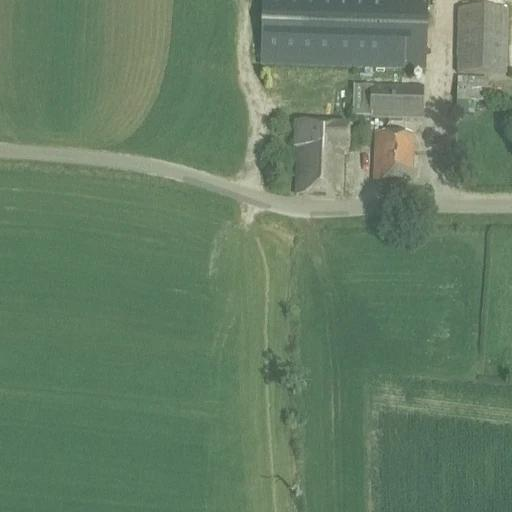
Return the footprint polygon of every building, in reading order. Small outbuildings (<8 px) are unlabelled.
[(262,0),(260,66),(354,69),(414,71),(425,71),(428,0),(262,0)] [(508,58),(508,46),(508,11),(459,10),(458,74),(507,77),(508,58)] [(458,79),(457,102),(473,103),(487,103),(488,78),(458,79)] [(240,82),(226,83),(227,116),(247,115),(246,98),(241,98),(240,82)] [(424,87),(413,87),(354,86),(353,118),(422,121),(424,87)] [(473,103),(457,102),(457,115),(473,115),(473,103)] [(232,117),(231,143),(244,144),(245,118),(232,117)] [(349,126),(295,124),(294,149),(297,149),(295,196),(340,198),(343,152),(348,153),(349,126)] [(413,184),(415,134),(375,133),(373,183),(413,184)]
